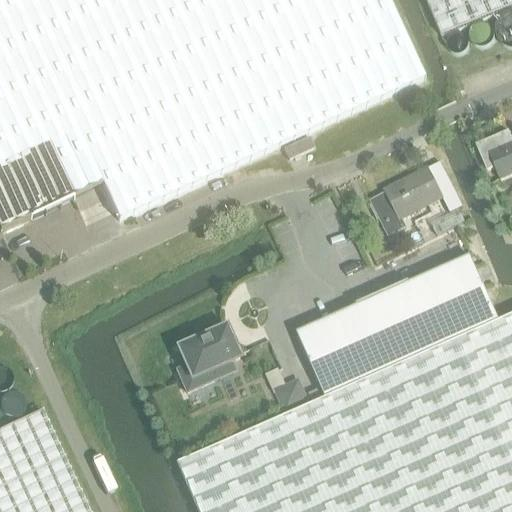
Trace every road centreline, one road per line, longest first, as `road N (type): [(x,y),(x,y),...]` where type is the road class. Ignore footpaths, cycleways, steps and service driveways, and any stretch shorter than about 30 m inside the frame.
road 1 (unclassified): [(15,292),(232,191),(365,152),(511,90)]
road 2 (unclassified): [(115,511),(15,292)]
